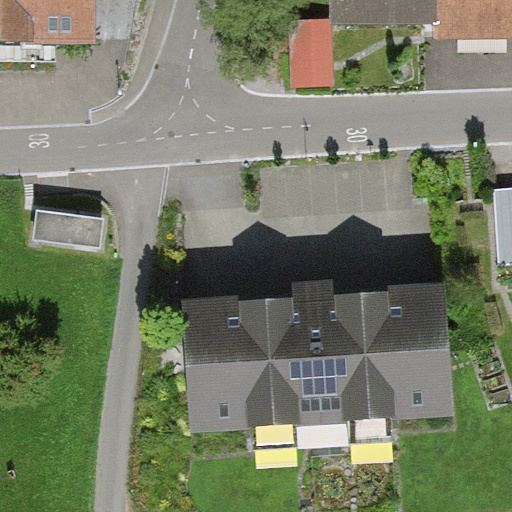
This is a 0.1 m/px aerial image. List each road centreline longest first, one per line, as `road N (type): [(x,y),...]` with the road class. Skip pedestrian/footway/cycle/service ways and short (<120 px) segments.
road 1 (track): [(110,511),(145,175),(139,142)]
road 2 (unclassified): [(191,122),(248,130),(511,115)]
road 3 (unclassified): [(0,151),(139,142),(191,122)]
road 4 (residential): [(202,0),(189,76),(191,122)]
